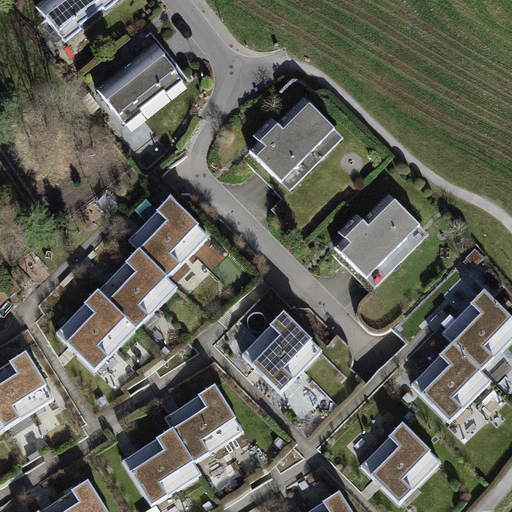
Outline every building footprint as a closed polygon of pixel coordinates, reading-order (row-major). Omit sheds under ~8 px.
[(47,0),(38,7),(66,43),(82,30),(80,27),(103,9),(106,12),(120,0),(47,0)] [(157,46),(99,91),(127,126),(144,114),(141,111),(165,92),(167,95),(185,81),(157,46)] [(264,149),(256,158),(291,193),(344,140),(310,106),(283,132),(277,126),(259,144),(264,149)] [(147,168),(169,153),(150,125),(128,139),(147,168)] [(210,238),(171,200),(129,243),(139,252),(57,335),(96,374),(179,291),(168,281),(210,238)] [(363,222),(344,241),(350,246),(340,255),(375,289),(427,236),(394,204),(370,229),(363,222)] [(0,307),(23,291),(3,262),(0,264),(0,307)] [(511,340),(511,321),(481,292),(439,335),(448,344),(408,386),(449,425),(490,383),(480,374),(511,340)] [(323,354),(284,314),(241,357),(281,396),(323,354)] [(26,356),(0,372),(0,435),(54,401),(26,356)] [(246,435),(215,388),(165,421),(172,431),(122,463),(154,511),(203,479),(195,468),(246,435)] [(437,465),(398,425),(356,467),(395,506),(437,465)] [(104,511),(87,484),(43,511),(104,511)] [(351,511),(341,495),(313,511),(351,511)]
